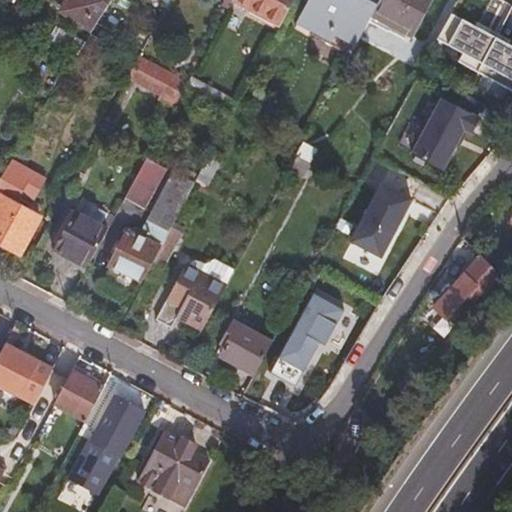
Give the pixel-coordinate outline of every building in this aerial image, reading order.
[(91,33),(111,0),(47,0),(47,4),(91,33)] [(245,0),(284,22),(295,0),(245,0)] [(311,25),(353,48),(368,19),(378,0),(308,0),(304,9),(317,15),(311,25)] [(428,0),(378,0),(368,19),(390,30),(395,23),(412,32),(428,0)] [(299,19),(311,25),(317,15),(304,9),(299,19)] [(511,49),(452,16),(438,42),(464,56),(459,65),(511,94),(511,49)] [(45,43),(73,60),(82,46),(54,30),(45,43)] [(99,45),(88,37),(84,43),(82,46),(73,60),(90,70),(99,57),(94,53),(99,45)] [(137,55),(131,66),(167,85),(181,93),(186,84),(187,83),(137,55)] [(186,84),(234,113),(240,100),(192,73),(187,83),(186,84)] [(181,93),(167,85),(159,101),(172,109),(181,93)] [(439,99),(408,154),(439,171),(461,131),(468,135),(476,120),(439,99)] [(295,155),(310,163),(316,152),(301,144),(295,155)] [(302,179),(310,163),(295,155),(287,171),(302,179)] [(34,200),(46,179),(11,160),(0,177),(0,243),(21,255),(42,217),(39,216),(28,210),(18,204),(24,194),(34,200)] [(218,166),(207,160),(196,181),(207,187),(218,166)] [(143,162),(122,200),(144,211),(164,173),(143,162)] [(172,178),(192,188),(196,181),(177,172),(172,178)] [(106,272),(136,289),(148,267),(168,231),(192,188),(172,178),(151,216),(157,219),(153,224),(148,222),(139,239),(127,233),(106,272)] [(346,240),(375,256),(406,199),(378,184),(346,240)] [(45,206),(34,200),(28,210),(39,216),(45,206)] [(410,222),(420,227),(426,217),(415,211),(410,222)] [(52,253),(84,271),(106,231),(72,213),(52,253)] [(151,216),(148,222),(153,224),(157,219),(151,216)] [(168,231),(148,267),(161,272),(180,238),(168,231)] [(201,331),(235,268),(213,258),(206,262),(191,256),(154,322),(169,330),(176,318),(201,331)] [(469,265),(424,311),(450,337),(495,291),(469,265)] [(344,309),(314,293),(269,372),(294,385),(319,342),(323,345),(344,309)] [(214,354),(252,376),(271,343),(232,322),(214,354)] [(11,349),(23,327),(15,323),(0,350),(0,386),(18,396),(36,363),(11,349)] [(70,374),(79,358),(64,350),(38,398),(53,406),(70,374)] [(83,422),(100,389),(70,374),(53,406),(83,422)] [(126,440),(142,412),(112,396),(98,424),(126,440)] [(182,507),(207,463),(191,454),(195,447),(179,438),(178,440),(162,431),(136,481),(182,507)]
